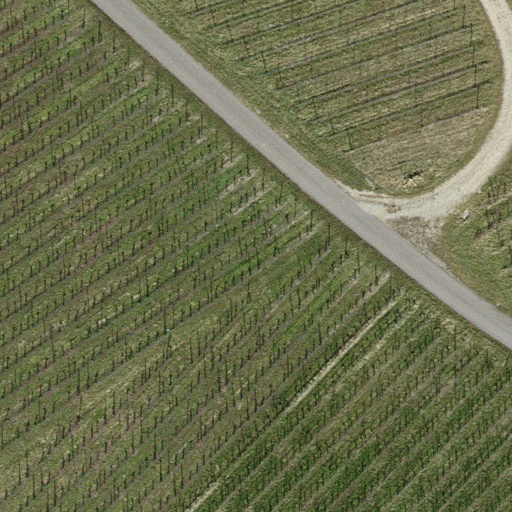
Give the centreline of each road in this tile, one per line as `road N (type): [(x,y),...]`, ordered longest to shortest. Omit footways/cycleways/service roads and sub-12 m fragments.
road 1 (track): [(114,0),(367,225),(511,331)]
road 2 (track): [(367,225),(443,202),(504,140),(511,100)]
